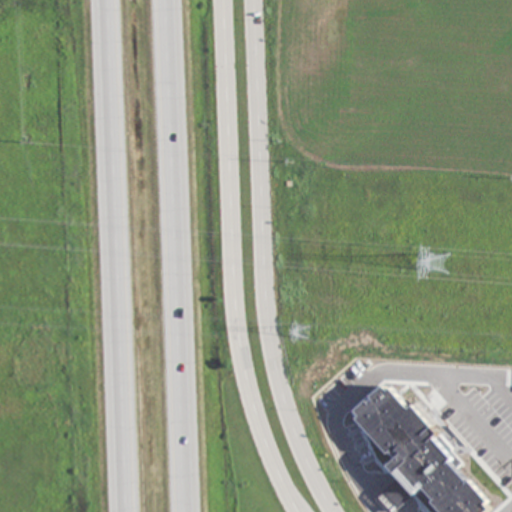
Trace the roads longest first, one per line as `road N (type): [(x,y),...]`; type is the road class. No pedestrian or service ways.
road 1 (secondary): [(224,0),(237,317),(253,399),(301,511)]
road 2 (secondary): [(330,511),(277,364),(255,0)]
road 3 (motorway): [(108,0),(126,511)]
road 4 (motorway): [(191,511),(175,0)]
